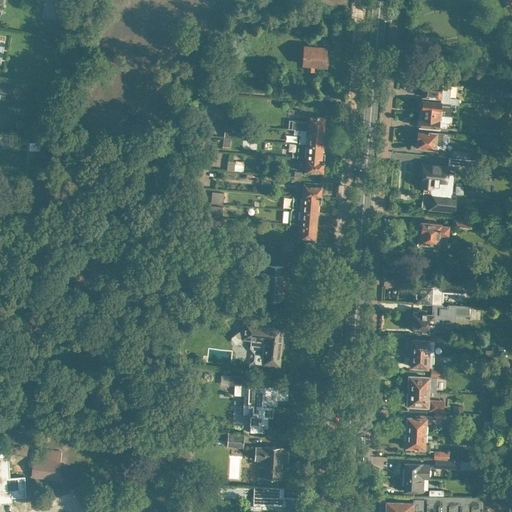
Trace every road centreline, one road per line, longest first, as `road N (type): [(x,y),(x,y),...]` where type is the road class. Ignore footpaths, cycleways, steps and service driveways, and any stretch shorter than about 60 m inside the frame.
road 1 (unclassified): [(364,511),(398,0)]
road 2 (tertiary): [(345,511),(379,0)]
road 3 (unclassified): [(360,0),(327,511)]
